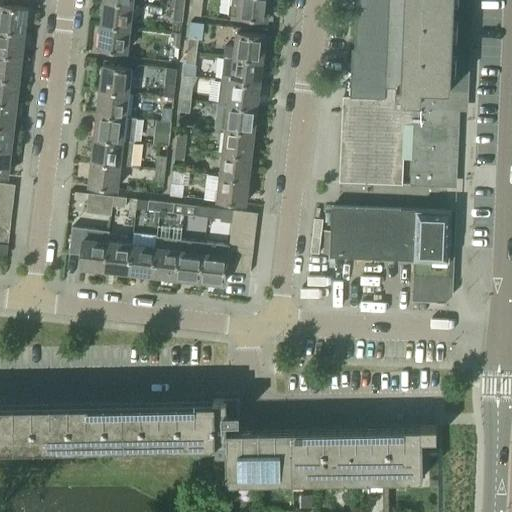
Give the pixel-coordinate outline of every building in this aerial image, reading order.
[(129,25),(132,1),(119,0),(103,0),(101,22),(129,25)] [(184,9),(184,0),(175,0),(174,8),(184,9)] [(201,16),(202,0),(192,0),(191,15),(201,16)] [(229,0),(228,14),(232,15),(231,19),(260,23),(261,18),(267,19),(268,9),(274,10),(274,0),(229,0)] [(359,0),(359,14),(356,14),(355,48),(352,48),(350,97),(343,96),(339,182),(402,185),(405,122),(412,122),(410,185),(447,187),(451,89),(457,89),(460,0),(359,0)] [(0,29),(23,32),(26,8),(0,4),(0,29)] [(182,22),(184,9),(174,8),(173,21),(182,22)] [(126,51),(129,25),(101,22),(98,48),(126,51)] [(191,22),(187,50),(197,51),(198,39),(202,40),(204,24),(200,23),(191,22)] [(0,29),(0,53),(20,56),(23,32),(0,29)] [(179,46),(181,33),(171,32),(170,45),(179,46)] [(223,54),(262,59),(265,35),(237,32),(235,47),(224,46),(223,54)] [(187,50),(185,64),(195,65),(197,51),(187,50)] [(0,53),(0,77),(18,80),(20,56),(0,53)] [(223,54),(220,80),(231,81),(231,80),(259,83),(262,59),(223,54)] [(99,89),(127,92),(130,68),(102,65),(99,89)] [(165,84),(175,86),(176,69),(166,68),(164,84),(165,84)] [(0,77),(0,102),(15,104),(18,80),(0,77)] [(220,80),(217,103),(229,104),(256,107),(259,83),(231,80),(231,81),(220,80)] [(173,98),(175,86),(165,84),(164,97),(173,98)] [(183,86),(181,98),(191,100),(192,87),(183,86)] [(124,117),(124,116),(127,92),(99,89),(97,114),(124,117)] [(180,107),(180,112),(189,113),(190,108),(191,100),(181,98),(180,107)] [(0,126),(12,128),(15,104),(0,102),(0,126)] [(256,107),(229,104),(217,103),(215,127),(225,128),(254,131),(256,107)] [(161,121),(171,122),(172,109),(162,108),(161,121)] [(135,117),(124,116),(124,117),(97,114),(94,138),(133,142),(135,117)] [(153,143),(168,145),(171,122),(161,121),(156,120),(153,143)] [(0,150),(10,152),(12,128),(0,126),(0,150)] [(251,155),(254,131),(225,128),(222,152),(251,155)] [(176,147),(186,148),(187,135),(177,134),(176,147)] [(130,166),(133,142),(94,138),(91,162),(119,165),(119,164),(130,166)] [(184,160),(186,148),(176,147),(175,159),(184,160)] [(0,175),(7,176),(10,152),(0,150),(0,175)] [(248,179),(251,155),(222,152),(220,176),(248,179)] [(156,169),(165,170),(167,157),(157,155),(156,169)] [(116,189),(119,165),(91,162),(89,185),(116,189)] [(164,182),(165,170),(156,169),(154,181),(164,182)] [(181,184),(183,172),(173,171),(171,183),(181,184)] [(245,204),(248,179),(220,176),(217,200),(245,204)] [(0,195),(13,197),(14,185),(0,183),(0,195)] [(111,206),(112,197),(87,194),(86,213),(111,216),(112,206),(111,206)] [(0,207),(11,209),(13,197),(0,195),(0,207)] [(111,206),(112,206),(125,207),(126,198),(112,197),(111,206)] [(130,199),(128,216),(134,217),(136,199),(130,199)] [(149,201),(148,210),(158,211),(159,202),(149,201)] [(159,202),(158,211),(183,214),(184,204),(159,202)] [(184,204),(183,214),(207,217),(208,207),(184,204)] [(332,206),(330,255),(413,259),(413,274),(412,301),(447,302),(448,275),(451,210),(448,210),(339,206),(332,206)] [(0,219),(10,221),(11,209),(0,207),(0,219)] [(208,207),(207,217),(221,218),(220,221),(231,222),(232,211),(232,210),(222,209),(208,207)] [(232,211),(231,222),(255,225),(257,214),(232,211)] [(0,231),(9,233),(10,221),(0,219),(0,231)] [(231,222),(229,234),(254,237),(255,225),(231,222)] [(155,247),(152,274),(176,277),(178,257),(180,239),(181,227),(156,224),(155,236),(154,247),(155,247)] [(71,227),(68,252),(81,254),(79,266),(103,268),(106,242),(108,231),(93,229),(71,227)] [(0,243),(7,244),(9,233),(0,231),(0,243)] [(228,245),(228,246),(253,249),(254,237),(229,234),(228,245)] [(178,257),(176,277),(200,280),(204,242),(203,242),(180,239),(178,257)] [(106,242),(103,268),(127,271),(131,245),(106,242)] [(204,242),(200,280),(224,282),(225,269),(227,258),(228,246),(228,245),(204,242)] [(131,245),(127,271),(152,274),(155,247),(154,247),(131,245)] [(228,246),(227,258),(251,260),(253,249),(228,246)] [(227,258),(225,269),(250,272),(251,260),(227,258)] [(420,431),(234,435),(234,419),(239,419),(239,411),(227,411),(227,399),(213,399),(213,406),(0,409),(0,446),(226,442),(226,457),(212,457),(213,480),(421,477),(421,438),(437,437),(437,425),(420,425),(420,431)] [(311,495),(300,495),(300,507),(311,507),(311,495)]
